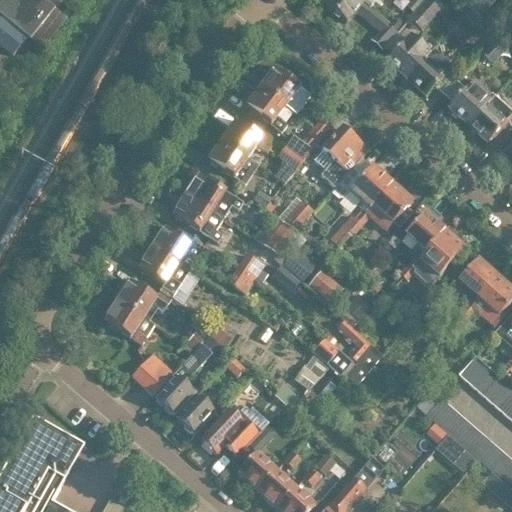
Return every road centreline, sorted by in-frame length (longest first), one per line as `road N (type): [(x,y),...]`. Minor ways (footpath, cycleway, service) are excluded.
road 1 (residential): [(224,511),(45,353),(39,329),(166,97),(238,8)]
road 2 (residential): [(511,230),(238,8)]
